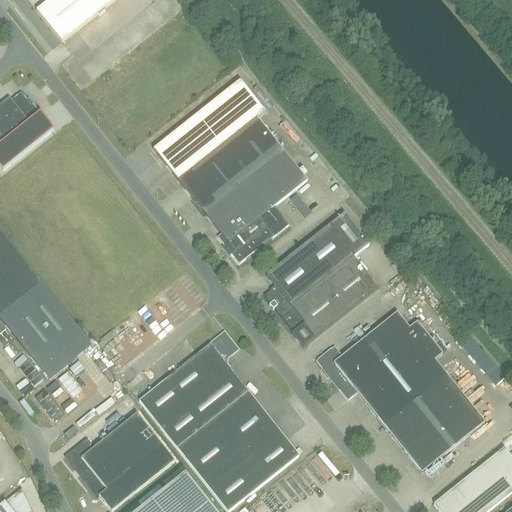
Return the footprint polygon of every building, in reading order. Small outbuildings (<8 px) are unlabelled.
[(62,43),(116,0),(50,0),(36,12),(62,43)] [(105,42),(127,25),(124,21),(102,38),(105,42)] [(307,182),(257,119),(265,112),(240,81),(153,150),(221,235),(217,238),(224,247),(222,248),(229,257),(231,255),(239,265),(257,251),(256,251),(255,250),(273,236),(273,237),(272,238),(273,238),(289,226),(275,208),(307,182)] [(10,99),(0,106),(0,145),(29,123),(28,122),(40,113),(33,104),(30,106),(27,102),(28,102),(21,93),(11,101),(10,99)] [(304,349),(316,339),(379,289),(354,259),(370,246),(345,214),(267,277),(275,287),(270,291),(271,292),(265,297),(272,306),(273,305),(275,308),(274,309),(294,333),(292,335),(304,349)] [(0,319),(49,381),(77,359),(92,347),(42,284),(0,231),(0,319)] [(410,284),(400,290),(404,296),(414,290),(410,284)] [(99,325),(101,311),(91,310),(90,324),(99,325)] [(421,475),(485,424),(435,361),(442,355),(417,324),(410,330),(397,314),(342,358),(334,348),(316,363),(327,376),(328,375),(332,380),(331,381),(347,402),(357,394),(421,475)] [(224,335),(198,356),(139,403),(225,511),(230,511),(299,458),(223,362),(237,351),(224,335)] [(114,374),(125,366),(118,356),(107,363),(114,374)] [(109,511),(113,511),(175,463),(137,415),(94,449),(87,440),(64,458),(75,471),(76,470),(80,475),(79,476),(97,499),(99,498),(109,511)] [(438,511),(489,511),(511,494),(511,459),(504,449),(433,505),(438,511)] [(213,511),(185,477),(140,511),(213,511)] [(31,511),(22,490),(0,507),(0,511),(31,511)]
